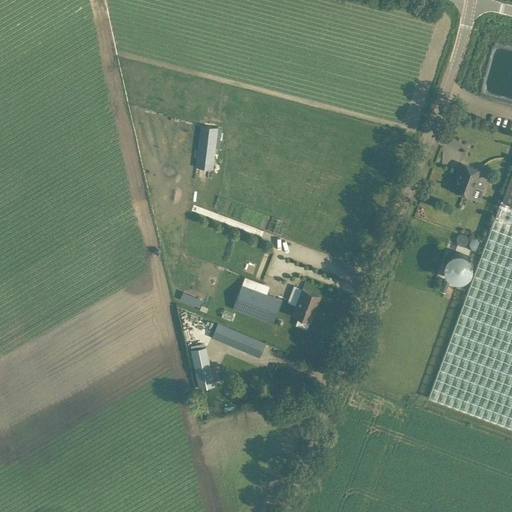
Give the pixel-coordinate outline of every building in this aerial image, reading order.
[(213,168),(215,147),(219,148),(219,144),(216,143),(218,127),(200,125),(195,166),(213,168)] [(456,181),(453,189),(470,195),(473,186),(475,186),(481,170),(461,162),(455,180),(456,181)] [(511,173),(502,199),(501,199),(486,240),(428,396),(511,426),(511,173)] [(441,277),(466,278),(466,253),(441,252),(441,277)] [(282,299),(250,287),(242,283),(233,307),(241,311),(273,323),(282,299)] [(320,295),(311,291),(302,288),(293,313),(310,320),(320,295)] [(182,292),(180,300),(201,304),(203,296),(182,292)] [(224,308),(221,316),(233,319),(235,311),(224,308)] [(265,342),(218,322),(211,337),(259,357),(265,342)] [(198,387),(214,384),(207,345),(190,348),(198,387)]
